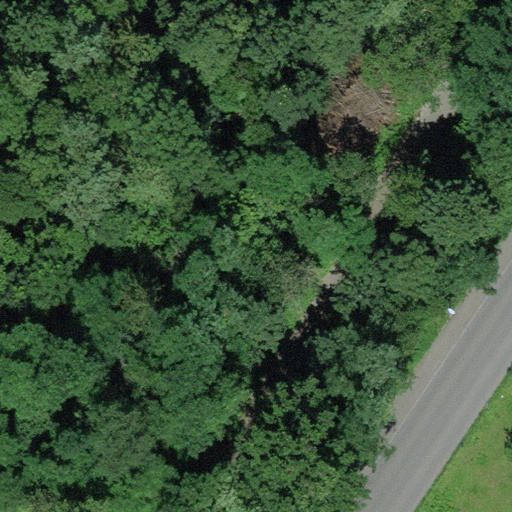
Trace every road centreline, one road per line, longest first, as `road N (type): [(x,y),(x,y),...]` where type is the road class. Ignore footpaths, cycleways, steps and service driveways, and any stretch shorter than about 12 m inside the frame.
road 1 (track): [(511,8),(182,511)]
road 2 (residential): [(511,317),(382,511)]
